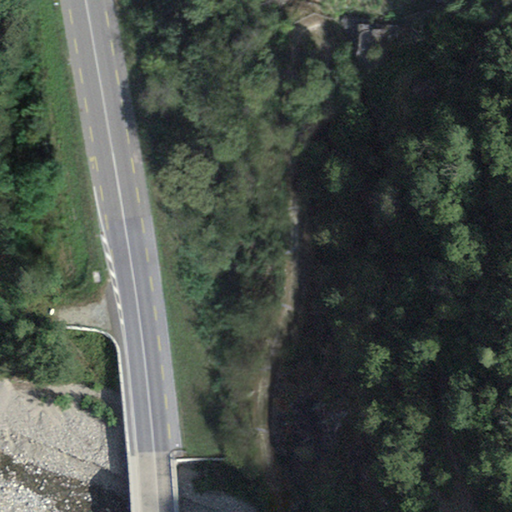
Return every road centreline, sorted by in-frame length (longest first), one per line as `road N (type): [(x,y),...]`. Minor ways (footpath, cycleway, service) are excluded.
road 1 (track): [(280,511),(264,447),(263,400),(291,297),(288,86),(297,36),(315,24),(329,35),(331,116),(395,261),(397,311)]
road 2 (secondary): [(87,0),(137,304),(155,511)]
road 3 (track): [(471,511),(444,382),(460,318),(498,242),(470,105),(475,57),(491,19)]
road 4 (track): [(397,311),(406,398),(444,511)]
